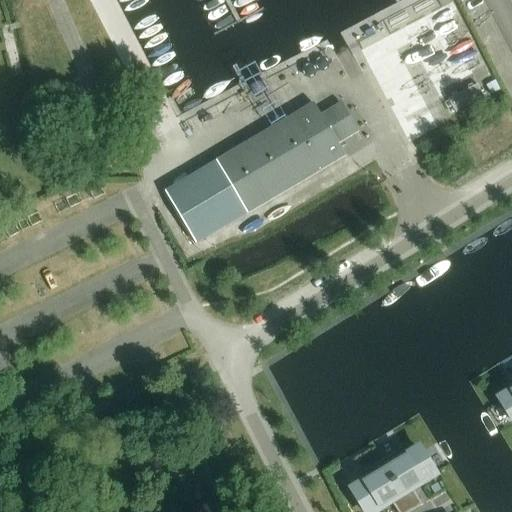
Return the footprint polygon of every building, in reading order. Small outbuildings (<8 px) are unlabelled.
[(477,84),(448,99),(456,113),(485,98),(477,84)] [(337,144),(360,130),(344,102),(321,116),(314,104),(217,162),(165,192),(196,245),(345,157),(337,144)] [(511,380),(510,381),(511,384),(511,391),(499,399),(511,419),(511,380)] [(398,451),(380,461),(411,511),(412,511),(422,506),(413,490),(435,477),(418,449),(403,459),(398,451)] [(368,480),(352,490),(366,511),(377,511),(392,503),(397,511),(411,511),(380,461),(363,472),(368,480)]
